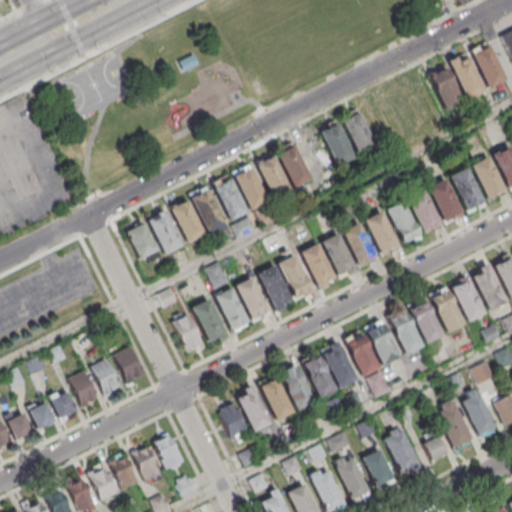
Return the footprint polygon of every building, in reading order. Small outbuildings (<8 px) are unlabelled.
[(435,0),(441,11),(431,16),(422,0),(435,0)] [(511,29),(500,36),(511,56),(511,55),(511,29)] [(484,88),(502,80),(486,42),(468,49),(484,88)] [(445,60),(463,99),(481,91),(463,52),(445,60)] [(182,72),(177,62),(193,54),(198,65),(182,72)] [(441,109),(459,101),(443,66),(425,74),(441,109)] [(338,120),(356,111),(374,145),(356,154),(338,120)] [(317,131),(335,121),(352,155),(334,165),(317,131)] [(273,152),(291,143),(309,177),(291,187),(273,152)] [(489,153),(507,143),(511,152),(511,184),(507,187),(489,153)] [(253,163),(271,154),(289,188),(270,197),(253,163)] [(468,164),(486,154),(503,189),(485,198),(468,164)] [(230,175),(248,165),(266,200),(248,209),(230,175)] [(446,175),(464,166),(482,200),(464,209),(446,175)] [(210,185),(228,176),(245,210),(227,220),(210,185)] [(424,186),(443,177),(460,211),(442,221),(424,186)] [(187,196),(205,187),(223,221),(205,231),(187,196)] [(403,198),(421,188),(438,222),(420,232),(403,198)] [(167,207),(185,198),(202,232),(184,241),(167,207)] [(382,208),(400,198),(417,233),(399,242),(382,208)] [(144,218),(162,209),(180,243),(161,253),(144,218)] [(360,219),(379,210),(396,244),(378,253),(360,219)] [(338,230),(356,220),(374,255),(356,264),(338,230)] [(122,231),(141,221),(159,256),(148,262),(144,254),(137,258),(122,231)] [(317,241),(336,232),(353,266),(335,275),(317,241)] [(297,251),(315,242),(332,276),(314,285),(297,251)] [(274,262),(292,253),(310,287),(292,297),(274,262)] [(491,264),(508,255),(511,263),(511,296),(509,298),(491,264)] [(202,269),(212,288),(226,281),(216,261),(202,269)] [(485,310),(503,301),(484,263),(466,273),(485,310)] [(253,273),(271,264),(289,298),(271,307),(253,273)] [(231,284),(249,275),(266,309),(248,319),(231,284)] [(448,286),(465,278),(482,312),(465,320),(448,286)] [(210,295),(228,286),(246,320),(228,329),(210,295)] [(156,294),(163,307),(175,301),(169,288),(156,294)] [(428,297),(445,331),(461,323),(445,289),(428,297)] [(187,306),(205,297),(223,331),(204,340),(187,306)] [(405,308),(421,343),(439,335),(422,300),(405,308)] [(386,318),(402,310),(420,345),(403,353),(386,318)] [(185,314),(200,343),(193,347),(191,343),(183,347),(170,322),(185,314)] [(380,322),(397,356),(380,365),(363,330),(380,322)] [(340,338),(358,376),(376,367),(358,330),(340,338)] [(70,338),(76,352),(91,345),(84,331),(70,338)] [(45,350),(52,363),(64,356),(58,344),(45,350)] [(108,349),(124,382),(141,374),(127,346),(120,350),(117,344),(108,349)] [(319,353),(337,387),(354,378),(337,344),(319,353)] [(333,390),(315,354),(298,363),(316,398),(333,390)] [(25,361),(30,373),(44,367),(38,355),(25,361)] [(87,365),(102,395),(118,387),(103,357),(87,365)] [(3,372),(10,387),(23,381),(16,366),(3,372)] [(277,375),(293,366),(311,400),(293,409),(277,375)] [(65,377),(79,404),(94,397),(81,370),(65,377)] [(365,379),(373,397),(386,390),(378,373),(365,379)] [(256,385),(274,376),(290,411),(273,420),(256,385)] [(234,397),(250,388),(267,423),(250,431),(234,397)] [(457,395),(473,438),(491,431),(476,388),(457,395)] [(45,396),(56,416),(73,408),(64,391),(56,395),(54,391),(45,396)] [(511,418),(511,403),(507,393),(490,401),(501,424),(511,418)] [(431,407),(447,450),(467,442),(450,399),(431,407)] [(26,410),(35,428),(52,419),(42,401),(26,410)] [(228,443),(245,438),(233,401),(216,407),(228,443)] [(4,420),(13,437),(29,429),(20,411),(4,420)] [(0,446),(8,442),(0,425),(0,446)] [(379,436),(398,475),(416,465),(397,427),(379,436)] [(324,441),(331,452),(347,442),(340,431),(324,441)] [(150,441),(163,467),(179,460),(166,434),(150,441)] [(427,460),(443,454),(436,435),(420,440),(427,460)] [(129,454),(142,480),(148,476),(151,481),(160,477),(145,446),(129,454)] [(359,457),(374,486),(390,478),(375,449),(359,457)] [(106,460),(119,487),(134,480),(121,452),(106,460)] [(331,465),(348,500),(365,492),(348,457),(331,465)] [(306,474),(323,511),(340,504),(323,466),(306,474)] [(85,476),(98,499),(113,491),(101,468),(85,476)] [(175,484),(181,498),(195,491),(188,477),(185,479),(183,475),(174,479),(176,483),(175,484)] [(61,479),(77,511),(83,508),(85,511),(87,511),(95,508),(79,477),(70,482),(67,476),(61,479)] [(314,511),(300,483),(283,492),(293,511),(314,511)] [(42,496),(50,511),(69,511),(55,484),(47,489),(49,492),(42,496)] [(256,497),(262,511),(285,511),(275,489),(256,497)] [(154,511),(148,500),(160,493),(167,508),(159,511),(154,511)] [(18,502),(22,511),(42,511),(37,501),(29,505),(26,498),(18,502)]
